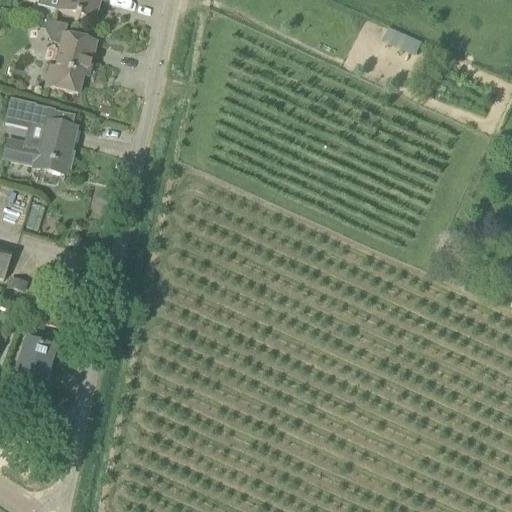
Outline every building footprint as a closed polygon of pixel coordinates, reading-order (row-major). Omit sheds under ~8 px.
[(59,0),(55,13),(92,24),(99,0),(59,0)] [(383,42),(417,57),(422,45),(389,30),(383,42)] [(45,90),(77,98),(81,79),(86,80),(94,47),(63,39),(55,72),(50,71),(45,90)] [(33,170),(33,171),(63,179),(74,132),(70,131),(72,121),(52,116),(52,115),(33,110),(33,109),(10,104),(4,127),(28,133),(29,127),(43,130),(38,152),(5,144),(1,162),(33,170)] [(0,282),(8,285),(15,261),(0,255),(0,282)] [(27,320),(36,323),(41,320),(42,315),(40,310),(31,307),(27,309),(25,315),(27,320)] [(26,344),(15,376),(42,385),(53,353),(26,344)]
